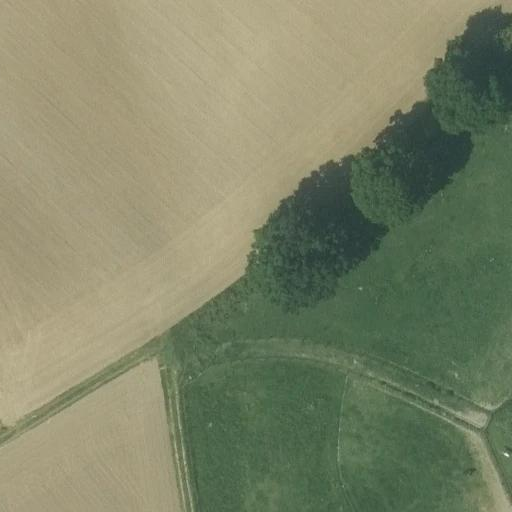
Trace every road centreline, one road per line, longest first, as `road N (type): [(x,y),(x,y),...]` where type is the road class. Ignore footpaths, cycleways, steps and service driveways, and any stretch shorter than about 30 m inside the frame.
road 1 (track): [(0,449),(169,347),(191,511)]
road 2 (track): [(169,347),(272,339),(339,345),(511,418)]
